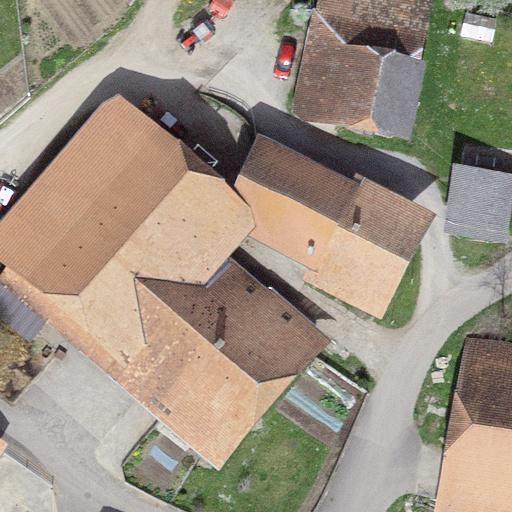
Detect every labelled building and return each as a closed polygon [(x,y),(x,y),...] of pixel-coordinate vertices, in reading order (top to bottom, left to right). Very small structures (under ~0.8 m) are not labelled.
[(404,129),(415,74),(406,72),(419,4),(398,0),(322,0),(300,108),(404,129)] [(315,339),(272,302),(253,324),(192,271),(234,222),(112,116),(0,244),(0,247),(26,269),(0,300),(0,314),(27,336),(59,299),(224,443),(315,339)] [(265,156),(235,223),(316,258),(312,273),(375,299),(412,217),(265,156)] [(461,176),(453,231),(503,239),(510,183),(461,176)] [(423,442),(414,495),(511,511),(511,346),(481,342),(462,449),(423,442)]
